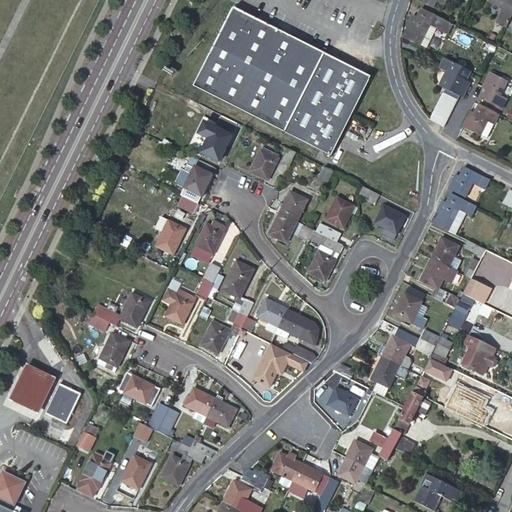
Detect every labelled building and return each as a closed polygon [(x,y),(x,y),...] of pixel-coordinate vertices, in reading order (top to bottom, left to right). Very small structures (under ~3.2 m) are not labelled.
[(505,24),(511,10),(511,0),(489,0),(502,6),(495,19),(505,24)] [(195,85),(286,131),(326,53),(286,32),(236,6),(195,85)] [(412,16),(401,36),(418,45),(419,43),(429,24),(436,28),(442,17),(421,7),(416,18),(412,16)] [(452,22),(442,17),(436,28),(446,33),(452,22)] [(419,43),(426,47),(436,28),(429,24),(419,43)] [(286,131),(332,155),(373,76),(326,53),(286,131)] [(466,79),(471,71),(445,58),(440,66),(452,72),(445,87),(459,94),(463,96),(470,81),(466,79)] [(491,71),(483,86),(487,88),(483,97),(502,106),(507,98),(499,94),(507,79),(491,71)] [(454,105),(458,98),(443,91),(440,98),(454,105)] [(451,111),(454,105),(440,98),(437,104),(451,111)] [(500,113),(480,103),(475,112),(470,110),(463,124),(481,133),(488,119),(494,122),(495,123),(500,113)] [(451,111),(437,104),(433,111),(447,118),(451,111)] [(444,125),(447,118),(433,111),(430,118),(444,125)] [(220,161),(239,122),(222,114),(216,126),(207,122),(201,133),(210,137),(203,152),(220,161)] [(488,119),(481,133),(487,137),(494,122),(488,119)] [(290,167),(297,152),(290,148),(282,163),(290,167)] [(279,159),(262,150),(251,172),(268,181),(279,159)] [(211,175),(215,168),(199,160),(184,188),(202,197),(213,176),(211,175)] [(325,188),(334,171),(325,166),(317,183),(325,188)] [(490,180),(464,167),(459,178),(454,175),(447,189),(465,198),(472,184),(484,190),(490,180)] [(381,195),(364,187),(359,197),(375,205),(381,195)] [(511,191),(509,190),(503,203),(510,207),(511,201),(511,191)] [(279,204),(276,211),(280,213),(297,222),(308,201),(291,192),(284,207),(279,204)] [(441,201),(431,223),(449,231),(460,210),(471,216),(477,206),(451,194),(446,204),(441,201)] [(194,213),(198,204),(182,196),(177,204),(194,213)] [(354,206),(337,198),(326,220),(343,229),(354,206)] [(375,224),(384,228),(397,235),(406,217),(384,206),(375,224)] [(286,243),(297,222),(280,213),(269,234),(286,243)] [(186,228),(168,220),(155,245),(173,254),(186,228)] [(222,231),(208,224),(192,255),(209,263),(223,236),(220,235),(222,231)] [(322,225),(318,233),(339,244),(343,236),(322,225)] [(313,230),(306,226),(300,238),(307,242),(309,239),(313,230)] [(394,241),(397,235),(384,228),(381,234),(394,241)] [(313,230),(309,239),(321,246),(338,255),(343,246),(339,244),(318,233),(313,230)] [(459,247),(442,238),(431,260),(447,269),(454,272),(460,261),(453,258),(459,247)] [(485,249),(468,241),(464,248),(481,256),(485,249)] [(338,255),(321,246),(307,273),(325,282),(338,255)] [(447,269),(431,260),(420,280),(438,289),(447,269)] [(473,271),(469,279),(462,293),(473,299),(479,302),(484,292),(477,289),(489,266),(478,261),(473,271)] [(205,277),(215,282),(222,268),(213,263),(205,277)] [(469,279),(473,271),(468,268),(464,277),(469,279)] [(251,278),(234,269),(223,290),(241,299),(251,278)] [(209,297),(215,284),(206,279),(197,296),(207,300),(209,297)] [(197,298),(179,289),(177,294),(170,290),(165,300),(172,303),(166,315),(184,324),(197,298)] [(133,292),(120,318),(137,326),(150,301),(133,292)] [(454,308),(459,298),(446,292),(441,302),(454,308)] [(473,299),(462,293),(459,298),(454,308),(446,323),(458,329),(473,299)] [(422,303),(405,294),(394,315),(412,324),(422,303)] [(259,317),(280,328),(288,310),(268,300),(259,317)] [(253,305),(245,301),(240,313),(247,317),(253,305)] [(96,307),(93,314),(110,322),(116,325),(120,318),(96,307)] [(290,333),(301,338),(316,346),(318,341),(319,330),(315,323),(310,321),(288,310),(280,328),(290,333)] [(233,325),(241,329),(247,317),(240,313),(233,325)] [(93,314),(88,323),(105,332),(110,322),(93,314)] [(241,329),(250,334),(257,321),(247,317),(241,329)] [(230,332),(213,323),(202,345),(219,353),(230,332)] [(280,328),(277,333),(287,339),(290,333),(280,328)] [(434,346),(419,339),(397,328),(393,337),(392,336),(388,345),(382,356),(399,365),(407,370),(411,362),(409,357),(404,354),(409,345),(430,355),(434,346)] [(238,336),(247,341),(250,334),(241,329),(238,336)] [(434,346),(439,337),(424,330),(419,339),(434,346)] [(129,341),(112,332),(96,363),(113,372),(129,341)] [(488,355),(492,347),(466,334),(461,343),(467,346),(459,364),(479,374),(484,364),(487,367),(490,366),(493,359),(492,357),(488,355)] [(440,336),(439,337),(434,346),(430,355),(429,357),(441,363),(444,356),(442,355),(449,341),(440,336)] [(377,354),(382,356),(388,345),(383,342),(377,354)] [(308,362),(312,364),(317,359),(314,354),(296,345),(295,349),(285,344),(283,349),(308,362)] [(308,362),(283,349),(279,357),(261,348),(258,354),(259,354),(248,377),(266,385),(279,359),(304,371),(308,362)] [(399,365),(382,356),(370,379),(388,387),(399,365)] [(441,363),(429,357),(425,365),(420,376),(420,377),(427,380),(434,367),(438,370),(441,363)] [(336,369),(334,371),(348,378),(350,379),(354,371),(342,364),(336,369)] [(57,381),(27,366),(11,398),(40,413),(57,381)] [(155,385),(128,371),(119,388),(146,402),(155,385)] [(345,386),(348,378),(334,371),(327,377),(345,386)] [(420,377),(415,386),(423,389),(427,380),(420,377)] [(83,393),(61,383),(46,412),(67,423),(83,393)] [(111,389),(106,386),(99,400),(104,403),(111,389)] [(412,391),(422,396),(426,398),(426,396),(423,395),(425,391),(423,389),(415,386),(412,391)] [(434,387),(428,399),(434,402),(440,390),(434,387)] [(207,416),(216,399),(194,388),(190,399),(187,397),(183,405),(197,412),(194,418),(203,423),(207,416)] [(351,395),(337,388),(328,405),(343,413),(351,395)] [(450,395),(440,390),(434,402),(470,420),(475,411),(469,408),(475,394),(465,390),(463,394),(462,393),(458,401),(454,400),(452,395),(450,395)] [(422,396),(412,391),(411,395),(404,407),(398,418),(407,423),(409,424),(414,414),(421,419),(429,403),(421,399),(422,396)] [(224,399),(217,396),(216,399),(207,416),(229,427),(237,410),(222,402),(224,399)] [(169,407),(161,403),(149,426),(157,430),(169,407)] [(180,412),(169,407),(157,430),(163,433),(166,435),(171,437),(175,430),(171,429),(180,412)] [(480,422),(495,429),(501,414),(486,407),(480,422)] [(389,436),(387,439),(385,444),(393,448),(408,455),(415,440),(402,434),(407,423),(398,418),(389,436)] [(90,453),(101,429),(87,423),(77,448),(90,453)] [(385,444),(387,439),(373,432),(369,440),(383,447),(385,444)] [(168,449),(173,439),(171,437),(166,435),(161,446),(168,449)] [(196,436),(190,448),(205,455),(210,458),(214,453),(216,451),(198,442),(200,438),(196,436)] [(373,449),(355,440),(346,457),(371,470),(373,465),(366,462),(373,449)] [(190,448),(182,443),(180,448),(177,447),(163,475),(179,484),(193,458),(202,462),(205,455),(190,448)] [(393,448),(385,444),(383,447),(373,465),(371,470),(370,472),(379,476),(393,448)] [(104,460),(94,454),(80,481),(82,482),(79,488),(93,496),(97,489),(98,489),(111,463),(115,455),(108,452),(104,460)] [(294,480),(302,463),(296,460),(298,457),(291,453),(289,457),(281,453),(273,470),(283,475),(294,480)] [(152,464),(134,455),(121,481),(138,490),(152,464)] [(371,470),(346,457),(337,474),(355,483),(358,477),(366,481),(370,472),(371,470)] [(321,494),(330,477),(302,463),(294,480),(290,487),(296,490),(299,483),(321,494)] [(263,487),(267,478),(249,469),(245,478),(263,487)] [(460,489),(421,470),(415,483),(416,483),(409,498),(433,510),(440,495),(454,501),(460,489)] [(0,483),(0,495),(4,497),(9,500),(17,504),(28,482),(6,471),(0,483)] [(283,475),(279,482),(290,487),(294,480),(283,475)] [(260,493),(263,487),(245,478),(242,476),(239,483),(235,481),(224,502),(241,511),(252,490),(260,493)] [(322,511),(338,481),(330,477),(321,494),(314,509),(319,511),(322,511)] [(463,491),(460,489),(454,501),(457,503),(463,491)] [(3,499),(0,497),(0,511),(18,511),(13,510),(14,507),(14,505),(8,502),(3,499)] [(224,502),(218,511),(240,511),(241,511),(224,502)]
